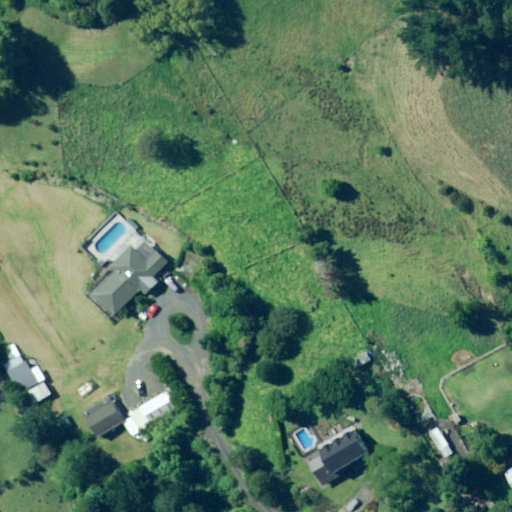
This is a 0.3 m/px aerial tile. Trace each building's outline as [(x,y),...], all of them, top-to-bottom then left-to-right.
[(173,260),(162,249),(152,258),(137,243),(116,264),(122,270),(99,292),(120,313),(133,300),(138,295),(145,288),(149,293),(163,280),(160,277),(158,275),(173,260)] [(356,359),(360,367),(371,362),(366,354),(356,359)] [(10,371),(22,393),(42,381),(30,360),(10,371)] [(130,413),(139,428),(141,430),(179,407),(168,390),(130,413)] [(101,436),(125,421),(128,420),(113,395),(86,411),(101,436)] [(443,412),(435,399),(430,403),(437,416),(443,412)] [(359,470),(378,459),(359,425),(344,433),(323,445),(327,454),(315,461),(328,484),(348,472),(357,467),(359,470)] [(452,443),(442,427),(433,432),(448,456),(456,451),(451,444),(452,443)] [(485,427),(471,434),(475,441),(488,434),(485,427)] [(510,466),(508,463),(505,460),(502,463),(507,469),(510,466)]
